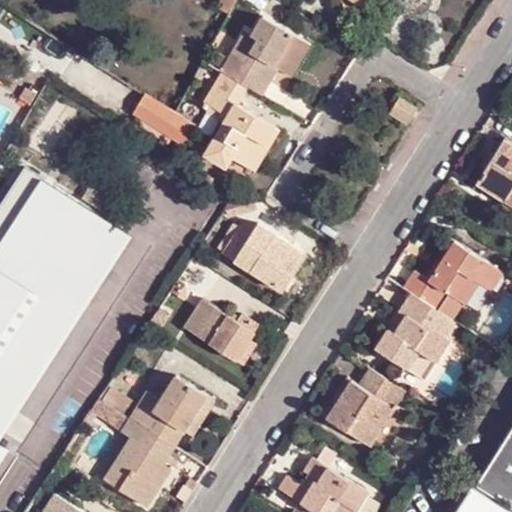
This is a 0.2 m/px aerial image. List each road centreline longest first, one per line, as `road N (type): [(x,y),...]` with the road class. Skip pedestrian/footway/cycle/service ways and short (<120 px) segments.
road 1 (residential): [(511,31),(207,511)]
road 2 (unknown): [(0,498),(95,342),(152,285)]
